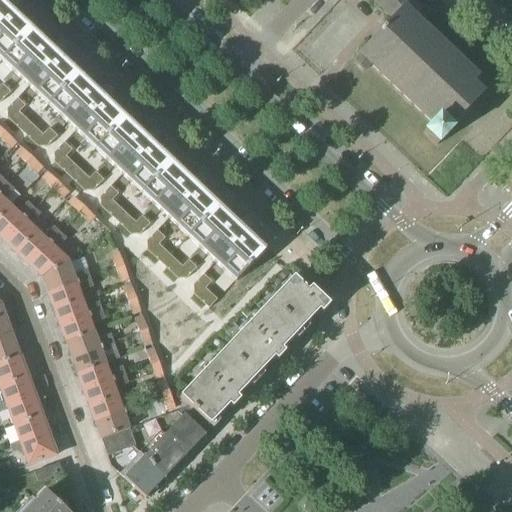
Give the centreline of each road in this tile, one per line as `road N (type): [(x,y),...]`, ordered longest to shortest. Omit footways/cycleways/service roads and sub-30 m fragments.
road 1 (secondary): [(78,0),(385,295)]
road 2 (residential): [(0,265),(22,297),(106,511)]
road 3 (secondary): [(433,246),(234,70)]
road 4 (residential): [(219,476),(325,364),(387,326)]
